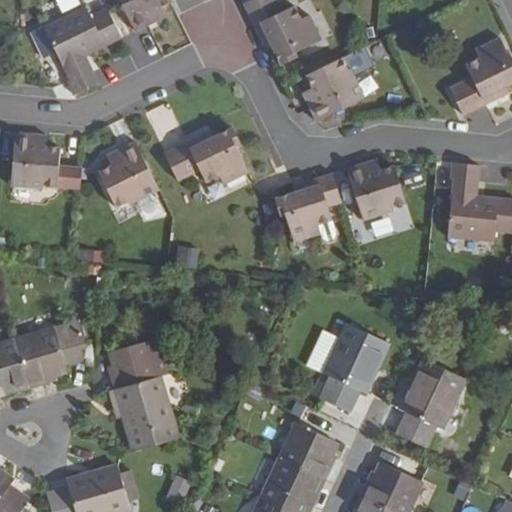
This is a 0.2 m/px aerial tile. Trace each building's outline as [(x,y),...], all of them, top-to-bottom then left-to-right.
[(58,16),(73,10),(69,0),(52,0),(58,16)] [(156,7),(169,1),(168,0),(109,0),(112,4),(117,2),(131,31),(161,17),(156,7)] [(273,0),(247,0),(242,3),(264,49),(270,46),(278,64),(295,56),(293,51),(319,39),(306,14),(298,19),(291,5),(279,11),(273,0)] [(83,55),(119,38),(105,8),(87,16),(83,6),(42,26),(67,79),(64,80),(71,94),(95,83),(83,55)] [(42,26),(35,30),(45,52),(52,49),(42,26)] [(471,76),(447,87),(461,114),(507,92),(504,87),(511,82),(511,61),(511,62),(498,37),(474,49),(478,57),(464,63),(471,76)] [(354,75),(372,66),(363,48),(345,56),(354,75)] [(316,121),(334,113),(363,98),(348,68),(345,69),(339,58),(304,75),(310,86),(301,91),(312,113),(316,121)] [(169,102),(146,113),(159,142),(182,131),(169,102)] [(242,151),(230,128),(212,137),(209,130),(162,152),(178,184),(200,174),(204,185),(218,178),(223,188),(249,176),(238,152),(242,151)] [(43,148),(45,136),(14,134),(7,189),(53,193),(54,188),(76,190),(79,169),(56,166),(58,149),(43,148)] [(114,213),(158,190),(135,142),(102,158),(106,166),(95,172),(114,213)] [(404,202),(393,166),(380,170),(375,160),(344,169),(361,220),(393,210),(391,206),(404,202)] [(493,230),(511,231),(511,197),(475,194),(478,165),(451,162),(449,176),(452,178),(445,236),(492,241),(493,230)] [(325,206),(339,202),(330,173),(291,185),(292,192),(272,199),(278,216),(283,214),(291,241),(316,234),(314,225),(330,220),(325,206)] [(334,234),(330,220),(314,225),(316,234),(318,239),(324,242),(331,240),(334,234)] [(178,244),(175,263),(197,267),(200,247),(178,244)] [(75,259),(103,260),(104,250),(76,248),(75,259)] [(19,338),(31,381),(32,385),(46,382),(45,377),(68,369),(67,364),(87,358),(82,343),(87,342),(80,319),(19,338)] [(350,407),(358,388),(366,391),(390,340),(349,321),(342,337),(325,372),(330,375),(321,395),(349,408),(350,407)] [(325,372),(342,337),(324,327),(307,364),(322,371),(325,372)] [(157,335),(149,338),(161,373),(168,371),(157,335)] [(0,395),(6,394),(5,389),(31,381),(19,338),(0,343),(0,395)] [(161,373),(149,338),(111,350),(115,362),(108,365),(136,450),(180,437),(161,373)] [(467,376),(427,357),(403,408),(406,410),(397,430),(427,443),(437,424),(443,427),(467,376)] [(312,391),(321,395),(330,375),(325,372),(322,371),(312,391)] [(298,422),(281,457),(322,476),(326,478),(332,465),(328,464),(339,441),(298,422)] [(281,457),(264,496),(297,511),(309,511),(313,506),(309,504),(322,476),(281,457)] [(362,494),(367,496),(399,511),(408,511),(423,481),(384,461),(373,483),(369,481),(362,494)] [(119,511),(133,508),(121,466),(71,481),(72,486),(50,493),(56,511),(119,511)] [(195,473),(181,466),(171,489),(184,496),(195,473)] [(17,480),(0,468),(0,511),(21,511),(31,500),(12,486),(17,480)] [(297,511),(264,496),(256,511),(297,511)] [(399,511),(367,496),(359,511),(399,511)] [(511,511),(511,501),(508,500),(501,511),(511,511)]
